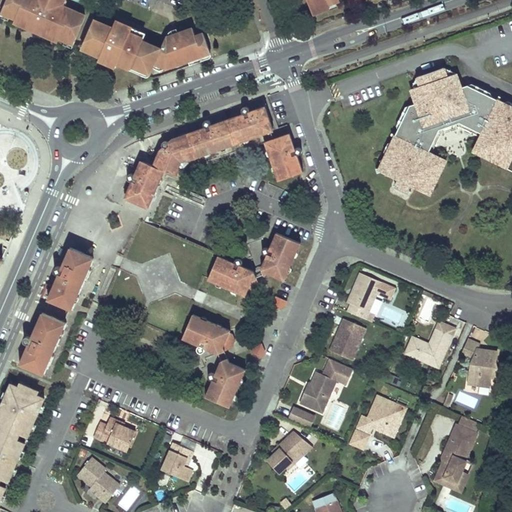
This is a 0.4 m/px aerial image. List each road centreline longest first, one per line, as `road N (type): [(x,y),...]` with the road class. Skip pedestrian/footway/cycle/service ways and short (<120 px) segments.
road 1 (residential): [(34,493),(85,369),(225,428),(252,421),(340,234)]
road 2 (tertiary): [(98,123),(286,57)]
road 3 (residential): [(340,234),(286,57)]
road 4 (tertiary): [(71,152),(0,316)]
road 5 (residential): [(197,241),(218,201),(246,194),(340,234)]
road 6 (tertiary): [(286,57),(452,0)]
road 7 (residential): [(340,234),(466,294)]
